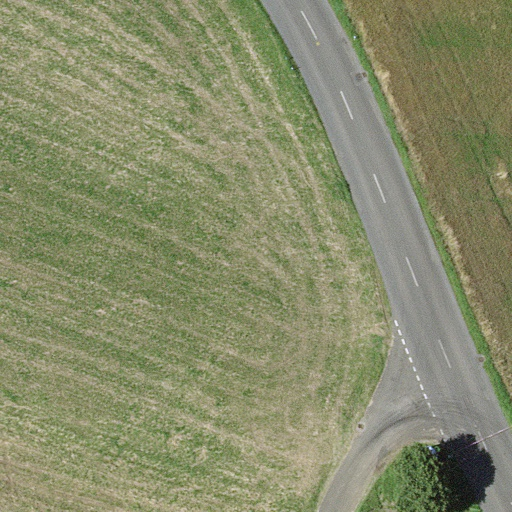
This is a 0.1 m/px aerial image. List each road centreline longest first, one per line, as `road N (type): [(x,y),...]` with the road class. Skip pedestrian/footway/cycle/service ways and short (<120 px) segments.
road 1 (secondary): [(511,505),(334,73),(294,0)]
road 2 (track): [(336,511),(438,338)]
